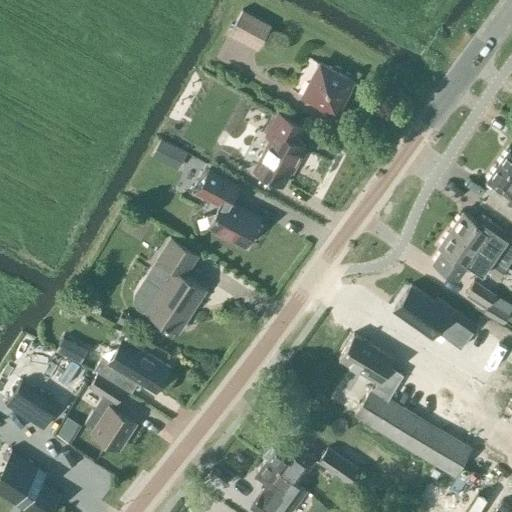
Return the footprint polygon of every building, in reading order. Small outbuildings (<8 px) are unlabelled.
[(269,25),(240,9),(227,33),(255,49),(269,25)] [(352,80),(319,62),(302,95),(320,105),(319,107),(335,115),(344,100),(342,99),(352,80)] [(302,125),(277,112),(265,135),(270,137),(253,168),(282,184),(294,161),(296,162),(305,145),(294,140),(302,125)] [(158,137),(150,153),(174,166),(183,150),(158,137)] [(511,147),(509,146),(498,161),(485,180),(494,186),(485,199),(511,218),(511,147)] [(196,191),(218,202),(206,224),(209,225),(241,243),(256,214),(229,200),(238,184),(208,168),(196,191)] [(462,210),(450,228),(500,262),(511,244),(511,226),(509,224),(505,230),(480,213),(476,219),(462,210)] [(500,262),(450,228),(438,244),(442,247),(433,260),(457,277),(466,263),(479,272),(483,266),(499,277),(507,266),(500,262)] [(197,254),(170,236),(156,256),(133,292),(132,300),(135,306),(176,332),(204,288),(184,274),(197,254)] [(493,293),(472,279),(465,290),(486,305),(493,293)] [(431,335),(436,329),(459,346),(474,325),(435,296),(432,300),(409,283),(392,307),(431,335)] [(131,318),(120,312),(114,322),(125,329),(131,318)] [(393,356),(353,331),(338,356),(367,373),(369,370),(377,375),(354,412),(454,473),(471,445),(388,395),(402,372),(388,364),(393,356)] [(77,347),(61,339),(55,349),(71,358),(77,347)] [(137,379),(155,390),(170,364),(131,340),(116,364),(101,355),(93,367),(100,372),(123,385),(130,390),(137,379)] [(121,387),(123,385),(100,372),(91,388),(102,394),(85,420),(94,426),(92,430),(117,447),(135,420),(109,404),(111,400),(115,403),(124,388),(121,387)] [(57,403),(20,379),(6,401),(43,425),(57,403)] [(296,439),(315,446),(319,435),(301,428),(296,439)] [(278,441),(266,457),(292,476),(289,479),(296,483),(315,457),(308,452),(293,442),(288,449),(278,441)] [(356,466),(325,446),(313,464),(343,484),(356,466)] [(0,492),(31,511),(47,511),(61,490),(41,477),(46,469),(11,447),(10,448),(17,453),(0,479),(0,492)] [(289,511),(305,490),(296,483),(289,479),(292,476),(266,457),(254,473),(267,482),(248,507),(255,511),(274,511),(276,511),(277,511),(289,511)]
